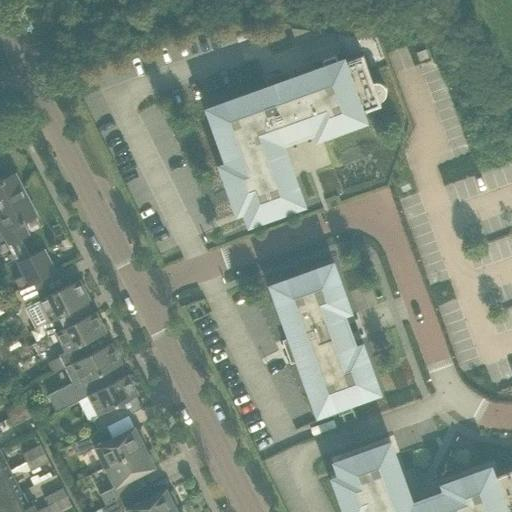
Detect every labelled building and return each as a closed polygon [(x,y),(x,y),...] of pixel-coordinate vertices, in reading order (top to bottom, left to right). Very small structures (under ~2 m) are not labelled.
[(301,42),(329,32),(291,28),(298,48),(303,47),(301,42)] [(333,31),(329,32),(301,42),(303,47),(308,62),(340,51),(333,31)] [(319,135),(363,119),(361,112),(381,105),(380,101),(384,98),(386,93),(386,88),(383,83),(378,81),(373,81),(363,54),(291,80),(292,81),(287,82),(285,76),(271,81),(273,87),(269,89),(268,88),(210,109),(230,163),(223,166),(239,210),(246,207),(251,221),(302,203),(279,141),(316,127),(319,135)] [(0,212),(0,230),(4,238),(7,244),(28,234),(22,223),(37,215),(15,173),(0,181),(0,204),(3,211),(0,212)] [(475,175),(454,182),(460,199),(481,191),(475,175)] [(44,250),(26,259),(17,264),(28,285),(37,280),(43,278),(55,271),(44,250)] [(354,348),(340,311),(348,309),(332,264),(274,285),(292,336),(293,336),(295,341),(288,343),(293,357),(300,355),(302,359),(301,360),(319,411),(377,390),(361,346),(354,348)] [(37,280),(28,285),(18,290),(24,301),(37,294),(40,300),(25,307),(35,327),(42,323),(48,336),(57,331),(83,318),(78,306),(89,300),(79,280),(51,294),(43,278),(37,280)] [(95,312),(83,318),(57,331),(68,352),(60,355),(66,366),(91,353),(85,343),(105,332),(95,312)] [(12,353),(6,341),(1,341),(0,341),(0,352),(3,358),(12,353)] [(91,353),(66,366),(73,381),(48,393),(57,410),(89,394),(107,385),(101,374),(121,364),(111,343),(91,353)] [(66,366),(60,355),(48,362),(54,372),(66,366)] [(107,385),(89,394),(100,414),(93,418),(99,430),(107,426),(124,418),(117,405),(135,396),(137,395),(127,374),(107,385)] [(9,417),(28,408),(24,401),(6,410),(9,417)] [(31,416),(28,408),(9,417),(13,425),(31,416)] [(99,430),(74,443),(80,455),(95,447),(105,466),(145,446),(142,442),(145,440),(140,430),(137,431),(135,426),(112,438),(107,426),(99,430)] [(411,506),(399,473),(389,444),(338,462),(343,476),(336,478),(348,511),(511,511),(511,468),(492,475),(490,469),(445,484),(448,492),(411,506)] [(27,463),(45,454),(41,446),(23,455),(27,463)] [(145,446),(105,466),(115,486),(116,486),(140,474),(155,466),(152,462),(156,460),(150,449),(147,451),(145,446)] [(0,475),(9,471),(0,453),(0,475)] [(49,462),(45,454),(27,463),(31,471),(49,462)] [(9,471),(0,475),(0,502),(20,492),(9,471)] [(49,505),(67,496),(63,488),(45,497),(49,505)] [(105,505),(117,499),(111,488),(100,494),(105,505)] [(139,488),(117,499),(123,511),(127,509),(128,511),(169,511),(176,508),(174,504),(177,502),(172,491),(168,493),(166,488),(151,496),(144,500),(139,488)] [(26,504),(20,492),(0,502),(0,511),(34,511),(37,511),(32,501),(26,504)] [(67,496),(49,505),(52,511),(54,511),(71,504),(67,496)]
